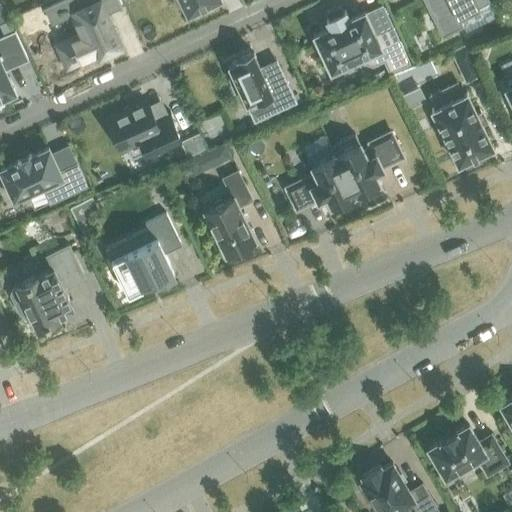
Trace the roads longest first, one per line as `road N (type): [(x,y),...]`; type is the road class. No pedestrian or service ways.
road 1 (residential): [(0,430),(511,221)]
road 2 (residential): [(511,299),(503,314),(142,511)]
road 3 (residential): [(279,0),(0,127)]
